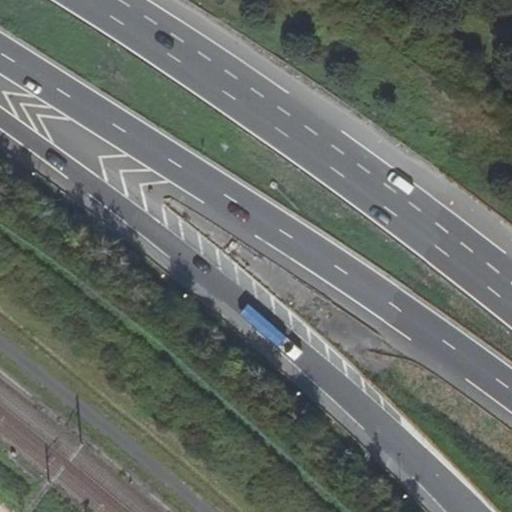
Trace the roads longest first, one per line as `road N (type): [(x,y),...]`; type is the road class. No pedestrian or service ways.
road 1 (trunk): [(0,53),(511,394)]
road 2 (trunk): [(0,130),(117,208),(340,391),(464,511)]
road 3 (trunk): [(501,295),(83,0)]
